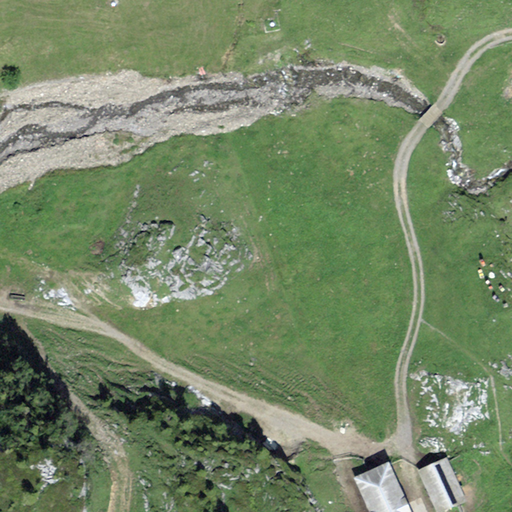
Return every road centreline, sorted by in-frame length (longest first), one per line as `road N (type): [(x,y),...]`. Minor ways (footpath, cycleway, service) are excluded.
road 1 (track): [(511,35),(477,48),(400,154),(398,202),(419,256),(416,321)]
road 2 (track): [(416,321),(399,381),(406,444)]
